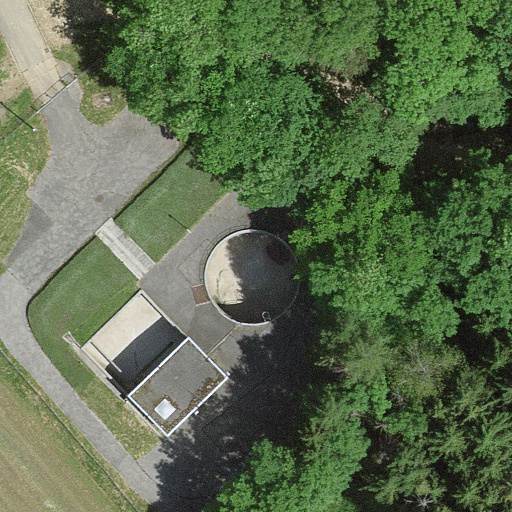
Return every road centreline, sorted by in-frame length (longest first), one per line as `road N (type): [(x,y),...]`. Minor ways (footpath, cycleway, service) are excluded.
road 1 (unclassified): [(6,0),(74,134),(82,185),(53,249),(17,294),(21,326),(48,377),(166,498),(210,471),(246,422)]
road 2 (track): [(34,0),(133,17),(336,94),(424,151),(511,171)]
